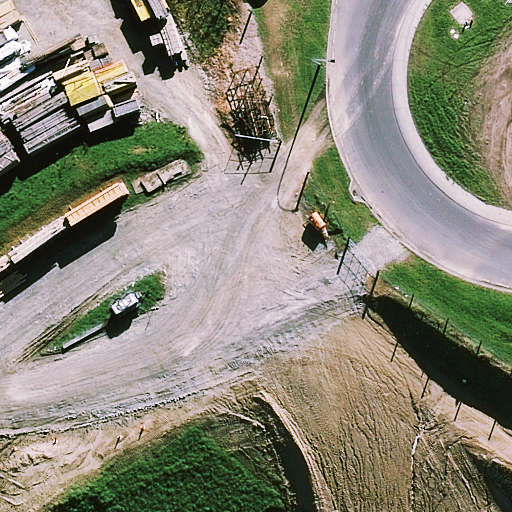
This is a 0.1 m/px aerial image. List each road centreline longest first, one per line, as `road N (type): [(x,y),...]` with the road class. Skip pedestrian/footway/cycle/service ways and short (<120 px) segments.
road 1 (secondary): [(440,230),(0,479)]
road 2 (secondary): [(0,319),(366,109)]
road 3 (secondary): [(440,230),(391,177),(366,109)]
